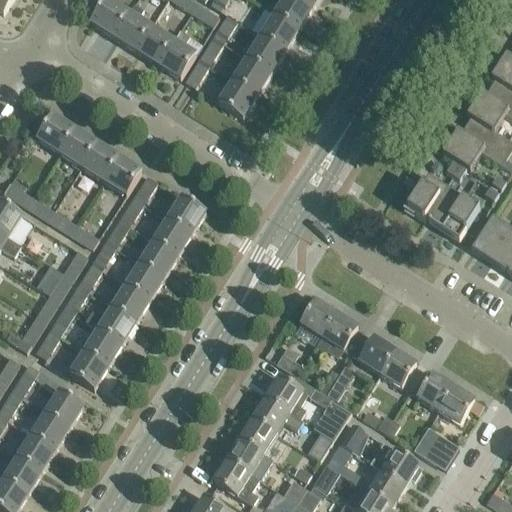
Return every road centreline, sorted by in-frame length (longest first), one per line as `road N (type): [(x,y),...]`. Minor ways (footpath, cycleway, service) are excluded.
road 1 (residential): [(287,206),(39,49)]
road 2 (tertiary): [(248,290),(107,511)]
road 3 (residential): [(511,347),(302,216)]
road 4 (tertiary): [(338,141),(425,0)]
